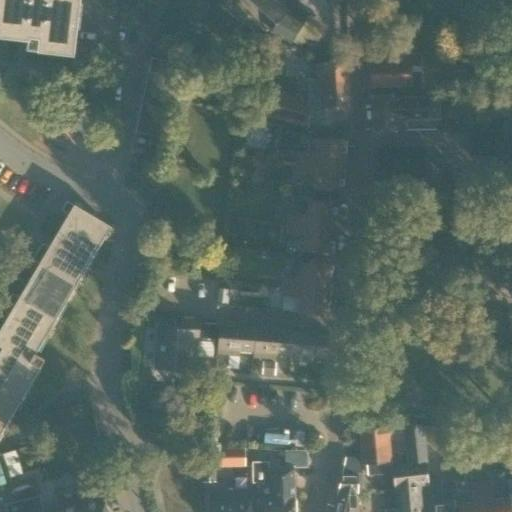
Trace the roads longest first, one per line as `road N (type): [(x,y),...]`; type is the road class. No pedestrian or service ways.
road 1 (residential): [(315,511),(331,466),(356,195),(351,0)]
road 2 (residential): [(137,511),(107,416),(106,331),(123,213),(0,143)]
road 3 (unknown): [(114,0),(122,103),(107,200)]
